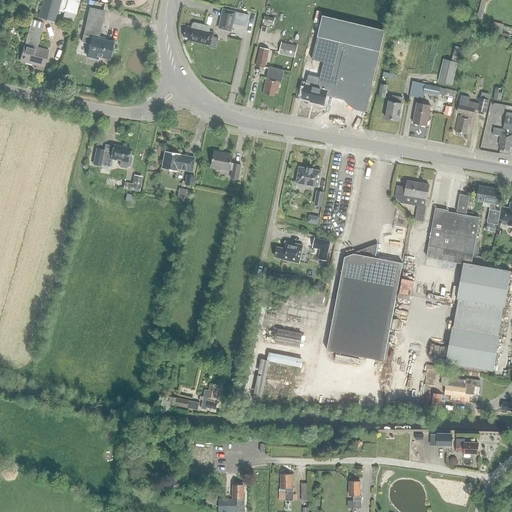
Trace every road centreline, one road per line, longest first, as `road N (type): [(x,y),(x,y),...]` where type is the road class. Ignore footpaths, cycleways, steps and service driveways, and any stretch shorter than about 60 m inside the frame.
road 1 (tertiary): [(511,172),(260,125)]
road 2 (unclassified): [(492,477),(378,460),(270,462)]
road 3 (unclassified): [(212,342),(260,125)]
road 4 (tertiary): [(184,84),(135,114),(0,87)]
